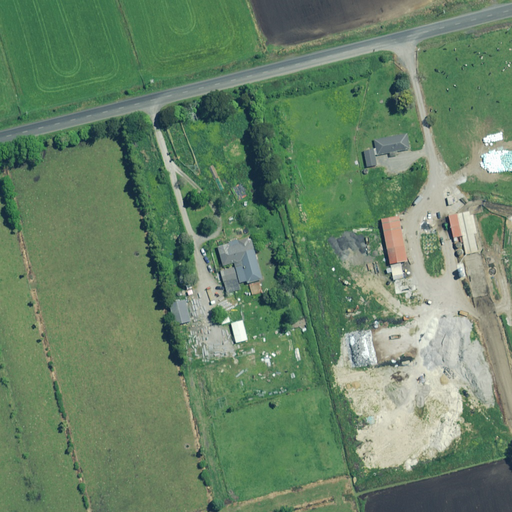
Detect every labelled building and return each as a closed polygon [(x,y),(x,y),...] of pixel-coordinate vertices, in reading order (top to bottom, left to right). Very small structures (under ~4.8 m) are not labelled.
[(377,156),(390,153),(391,157),(398,156),(397,152),(410,149),(407,134),(374,141),(377,156)] [(377,165),(374,150),(365,151),(367,167),(377,165)] [(471,253),(477,252),(474,234),(477,233),(473,215),(470,216),(469,212),(463,213),(458,214),(448,216),(453,238),(454,241),(459,240),(459,243),(464,242),(466,254),(471,253)] [(407,261),(399,216),(382,220),(389,264),(407,261)] [(248,281),(248,283),(263,279),(251,237),(218,247),(223,266),(234,263),(240,283),(247,281),(248,281)] [(377,271),(372,264),(367,268),(372,275),(377,271)] [(240,289),(233,268),(221,272),(227,293),(240,289)] [(191,321),(186,301),(170,305),(175,325),(191,321)]
